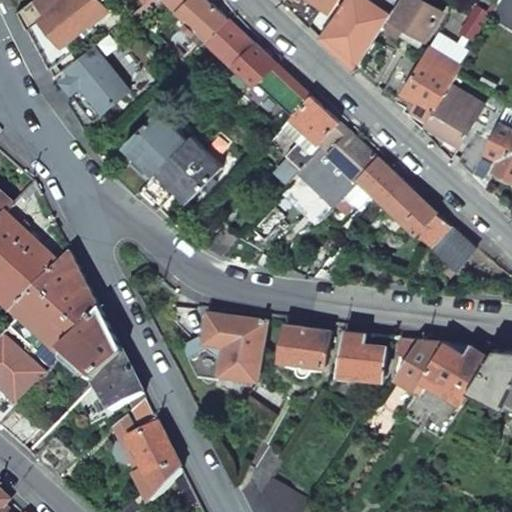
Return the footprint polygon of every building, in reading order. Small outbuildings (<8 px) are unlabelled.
[(33,0),(18,12),(26,26),(43,12),(33,0)] [(33,0),(43,12),(45,14),(62,0),(33,0)] [(105,12),(95,0),(62,0),(45,14),(41,18),(52,31),(62,44),(86,25),(87,27),(105,12)] [(161,3),(157,0),(148,0),(136,11),(142,19),(161,3)] [(165,0),(176,12),(188,0),(165,0)] [(215,4),(210,0),(188,0),(176,12),(182,18),(179,22),(181,25),(179,27),(189,39),(186,41),(195,52),(209,39),(230,18),(215,4)] [(298,0),(309,7),(313,0),(314,0),(330,10),(336,0),(298,0)] [(404,0),(388,27),(400,34),(406,24),(427,36),(442,11),(432,5),(435,0),(404,0)] [(496,5),(488,0),(480,0),(461,33),(475,42),(496,5)] [(368,36),(335,13),(320,35),(332,46),(350,62),(368,36)] [(264,49),(230,18),(209,39),(257,83),(260,81),(279,63),(264,49)] [(406,24),(400,34),(420,46),(427,36),(406,24)] [(438,31),(429,46),(462,65),(470,50),(438,31)] [(375,39),(357,68),(378,85),(398,52),(375,39)] [(85,128),(132,91),(95,45),(75,62),(79,68),(64,80),(76,95),(69,101),(72,106),(85,128)] [(462,65),(429,46),(418,64),(397,100),(411,109),(408,115),(412,118),(425,131),(429,123),(451,83),(462,65)] [(404,55),(382,92),(383,92),(390,97),(396,102),(397,100),(418,64),(404,55)] [(279,63),(260,81),(296,114),(314,95),(279,63)] [(451,83),(429,123),(462,143),(485,103),(451,83)] [(337,116),(314,95),(296,114),(284,126),(302,141),(302,142),(310,134),(322,144),(343,121),(337,116)] [(498,170),(511,177),(511,109),(508,108),(492,141),(488,149),(504,157),(498,170)] [(189,140),(159,111),(126,145),(156,174),(159,171),(189,140)] [(343,121),(322,144),(325,147),(346,124),(343,121)] [(353,131),(346,124),(325,147),(306,168),(340,200),(345,195),(360,178),(381,156),(353,131)] [(492,141),(474,132),(469,143),(486,151),(488,149),(492,141)] [(302,141),(289,155),(305,169),(306,168),(325,147),(322,144),(310,134),(302,142),(302,141)] [(223,166),(193,137),(189,140),(159,171),(189,200),(223,166)] [(469,143),(459,163),(474,176),(486,151),(469,143)] [(504,157),(488,149),(474,176),(488,189),(498,170),(504,157)] [(410,183),(381,156),(360,178),(374,192),(389,205),(410,183)] [(148,182),(130,163),(116,177),(136,195),(139,192),(148,182)] [(171,197),(152,178),(148,182),(139,192),(158,210),(171,197)] [(359,209),(374,192),(360,178),(345,195),(354,204),(359,209)] [(458,227),(410,183),(389,205),(448,258),(441,265),(452,275),(479,246),(458,227)] [(0,223),(8,215),(14,208),(0,195),(0,223)] [(354,204),(345,195),(340,200),(336,205),(346,214),(354,204)] [(36,240),(8,215),(0,223),(0,302),(16,318),(64,266),(36,240)] [(244,236),(229,224),(207,247),(212,250),(223,257),(241,237),(242,238),(244,236)] [(334,257),(324,245),(298,271),(315,277),(321,269),(334,257)] [(103,313),(73,255),(64,266),(16,318),(7,328),(25,344),(34,334),(61,359),(64,356),(103,313)] [(113,334),(103,313),(64,356),(96,384),(124,354),(113,334)] [(222,374),(258,380),(267,323),(210,315),(206,343),(202,339),(191,345),(189,355),(201,377),(221,379),(222,374)] [(309,326),(288,322),(283,358),(327,364),(333,329),(309,326)] [(368,332),(345,330),(340,372),(384,376),(387,374),(390,348),(388,346),(366,344),(368,332)] [(409,358),(422,339),(400,336),(397,351),(409,358)] [(447,342),(422,339),(409,358),(398,375),(418,387),(447,342)] [(463,344),(447,342),(418,387),(422,390),(431,378),(466,400),(474,387),(492,358),(472,345),(463,344)] [(511,349),(497,348),(492,358),(474,387),(509,405),(511,399),(511,349)] [(135,375),(124,354),(96,384),(113,411),(145,395),(135,375)] [(47,398),(36,388),(29,395),(25,400),(36,410),(47,398)] [(158,420),(148,400),(134,412),(143,428),(158,420)] [(44,425),(21,405),(7,420),(1,427),(24,448),(44,425)] [(158,420),(143,428),(137,431),(134,425),(120,432),(136,466),(143,463),(147,469),(149,476),(143,479),(144,493),(154,502),(184,471),(158,420)] [(79,458),(55,436),(35,457),(57,476),(79,458)] [(286,457),(270,447),(253,474),(263,493),(286,457)] [(149,476),(147,469),(139,473),(143,479),(149,476)] [(311,500),(278,481),(266,500),(271,511),(303,511),(308,505),(311,500)] [(7,499),(0,493),(0,511),(1,511),(10,502),(7,499)] [(145,511),(146,511),(133,500),(122,511),(145,511)]
